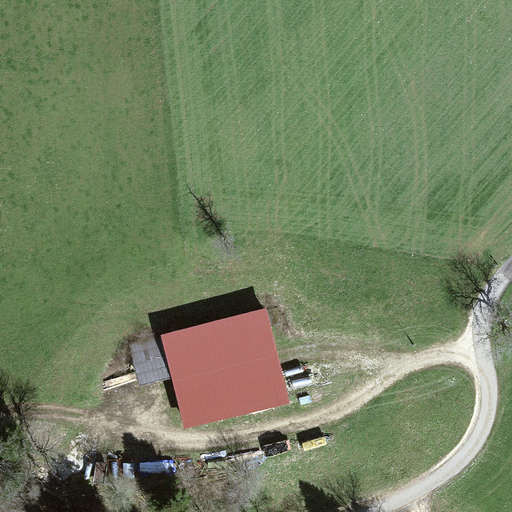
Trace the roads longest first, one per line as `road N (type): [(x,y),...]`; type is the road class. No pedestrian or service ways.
road 1 (track): [(0,414),(67,416),(190,443),(224,442),(312,417),(405,362),(475,355)]
road 2 (track): [(475,355),(497,382),(487,428),(448,474),(410,497)]
